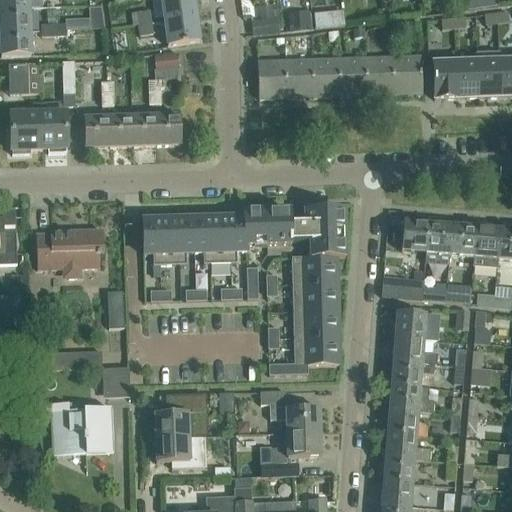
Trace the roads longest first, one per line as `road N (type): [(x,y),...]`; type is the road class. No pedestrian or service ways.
road 1 (residential): [(346,511),(371,173)]
road 2 (residential): [(0,184),(231,178)]
road 3 (residential): [(231,178),(225,0)]
road 4 (residential): [(231,178),(371,173)]
road 5 (residential): [(371,173),(511,169)]
